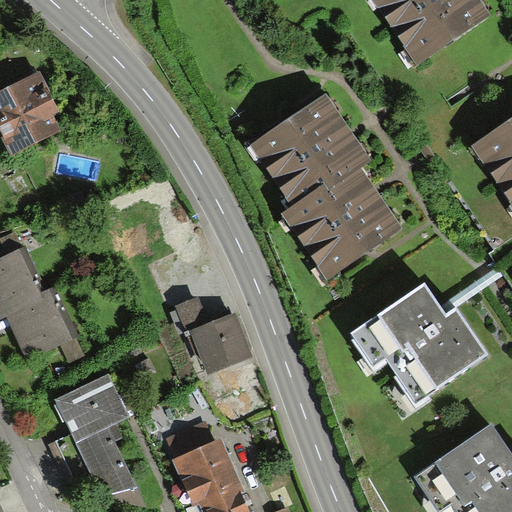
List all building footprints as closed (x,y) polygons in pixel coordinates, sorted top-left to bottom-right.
[(472,0),(371,0),(413,62),(482,15),(472,0)] [(34,75),(0,92),(0,128),(13,152),(54,130),(46,115),(54,111),(34,75)] [(251,148),(292,209),(364,161),(323,100),(251,148)] [(511,124),(472,149),(511,211),(511,124)] [(355,169),(283,216),(324,277),(396,229),(355,169)] [(21,258),(0,267),(0,329),(1,333),(13,328),(30,369),(75,350),(53,299),(41,304),(21,258)] [(426,283),(351,333),(375,368),(387,360),(416,403),(488,355),(457,309),(448,315),(426,283)] [(190,330),(208,372),(247,356),(231,317),(206,327),(195,301),(177,309),(186,332),(190,330)] [(112,432),(132,422),(112,379),(56,405),(107,511),(115,511),(144,499),(112,432)] [(247,511),(203,421),(165,440),(201,511),(247,511)] [(490,426),(416,477),(439,511),(451,503),(456,511),(511,511),(511,458),(490,426)]
